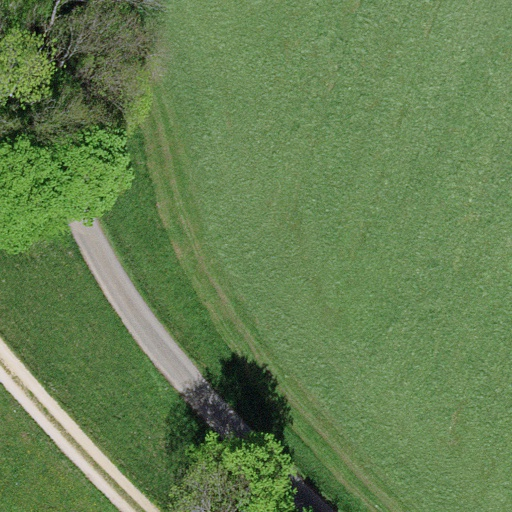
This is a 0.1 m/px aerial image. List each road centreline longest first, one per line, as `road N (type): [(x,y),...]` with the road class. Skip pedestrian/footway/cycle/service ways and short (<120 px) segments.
road 1 (unclassified): [(0,21),(23,131),(123,300),(311,511)]
road 2 (track): [(148,511),(0,353)]
